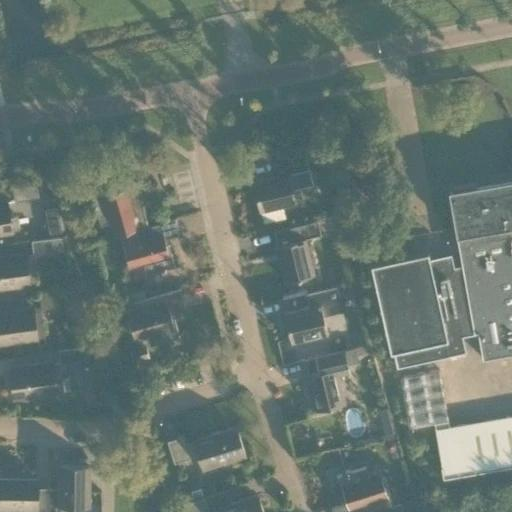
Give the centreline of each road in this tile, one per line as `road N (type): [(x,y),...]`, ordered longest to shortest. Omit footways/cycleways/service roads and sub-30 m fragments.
road 1 (tertiary): [(189,91),(511,26)]
road 2 (residential): [(256,375),(189,91)]
road 3 (residential): [(0,429),(98,428),(256,375)]
road 4 (tertiary): [(0,118),(189,91)]
road 5 (residential): [(300,511),(256,375)]
